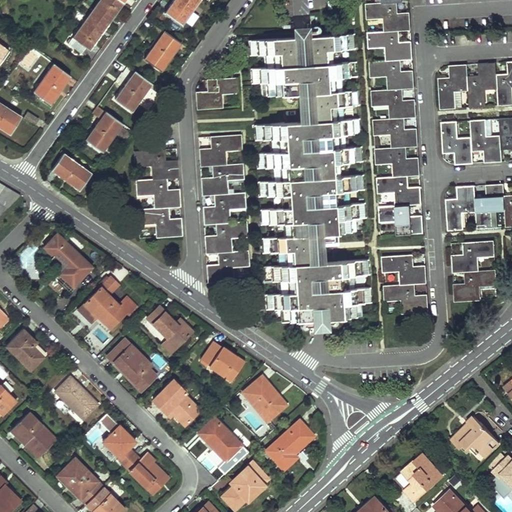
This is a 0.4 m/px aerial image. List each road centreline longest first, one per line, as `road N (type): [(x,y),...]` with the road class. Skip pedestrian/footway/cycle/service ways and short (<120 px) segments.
road 1 (residential): [(316,356),(298,0)]
road 2 (residential): [(165,511),(187,492),(186,464),(0,278)]
road 3 (residential): [(189,296),(184,91),(243,0)]
road 4 (residential): [(316,356),(411,357),(436,344),(431,178)]
road 5 (residential): [(18,180),(145,0)]
road 6 (residential): [(189,296),(48,201)]
road 7 (tertiary): [(387,426),(511,328)]
road 8 (residential): [(300,372),(189,296)]
road 9 (residential): [(422,56),(420,28),(429,8),(511,1)]
road 10 (residential): [(431,178),(422,56)]
